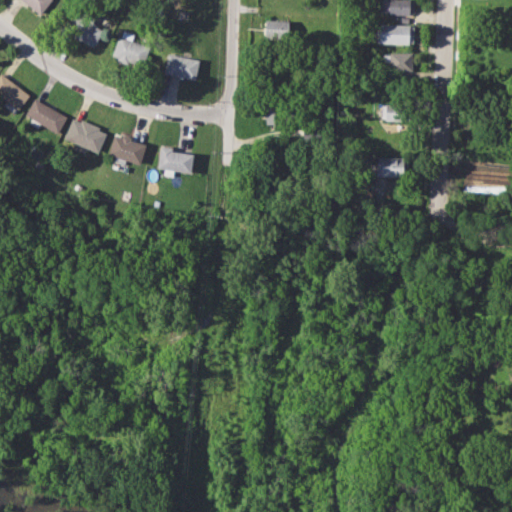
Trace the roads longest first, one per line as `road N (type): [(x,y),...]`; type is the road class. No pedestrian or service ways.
road 1 (residential): [(231,0),(218,294),(208,317),(169,337)]
road 2 (residential): [(0,24),(62,73),(115,98),(227,115)]
road 3 (residential): [(446,0),(440,213)]
